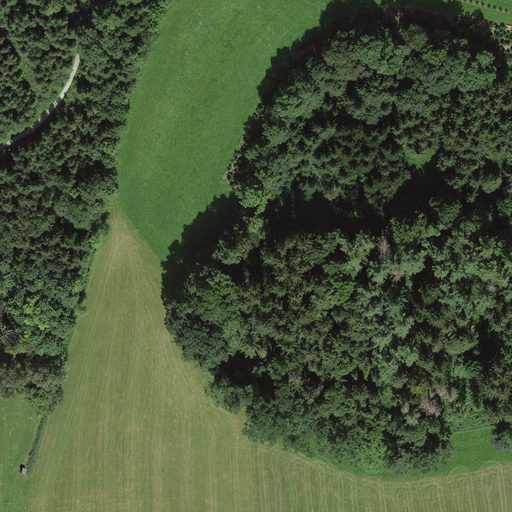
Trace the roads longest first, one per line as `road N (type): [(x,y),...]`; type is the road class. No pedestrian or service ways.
road 1 (track): [(216,190),(304,43),(375,9),(511,41)]
road 2 (track): [(103,0),(55,107),(0,150)]
